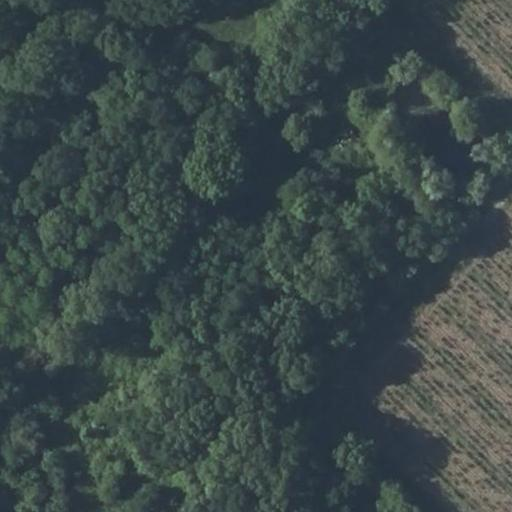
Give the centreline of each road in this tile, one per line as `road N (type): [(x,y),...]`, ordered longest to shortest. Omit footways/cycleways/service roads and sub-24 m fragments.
road 1 (track): [(511,199),(334,398),(331,411),(434,511)]
road 2 (track): [(400,0),(430,44),(511,124)]
